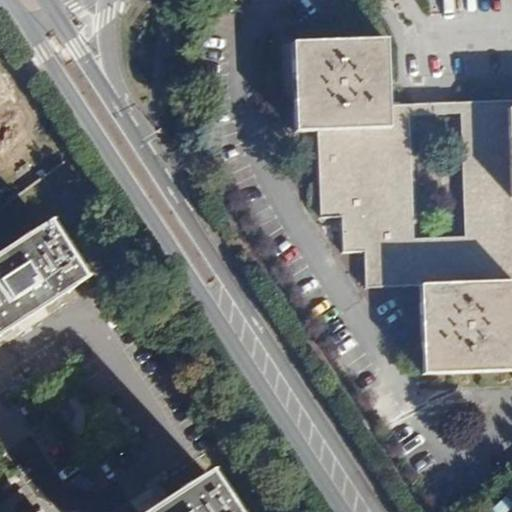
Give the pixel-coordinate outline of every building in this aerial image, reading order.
[(384,38),(290,41),(293,129),(314,128),(386,126),(386,106),(384,38)] [(396,105),(386,106),(386,126),(314,128),(316,216),(335,216),(336,251),(360,251),(361,287),(415,287),(509,286),(511,285),(511,199),(507,200),(504,111),(511,110),(511,101),(467,103),(471,248),(399,249),(396,105)] [(43,227),(0,255),(0,335),(79,282),(43,227)] [(511,366),(509,286),(415,287),(418,378),(511,374),(511,366)] [(228,511),(204,475),(147,511),(228,511)] [(487,511),(506,511),(511,507),(511,505),(503,497),(487,511)]
